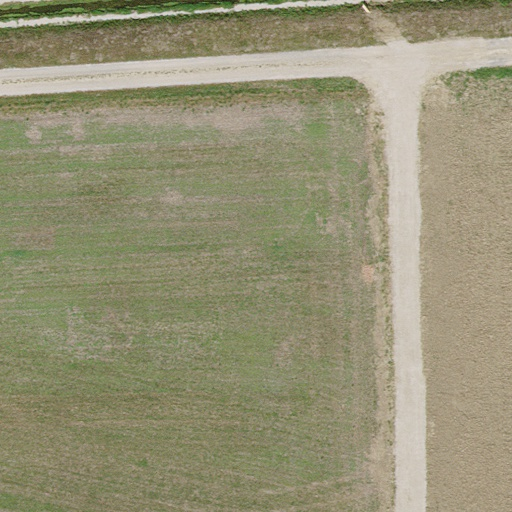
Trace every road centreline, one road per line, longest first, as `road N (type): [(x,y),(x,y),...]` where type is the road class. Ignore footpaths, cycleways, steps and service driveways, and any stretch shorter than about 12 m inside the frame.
road 1 (track): [(511,53),(0,84)]
road 2 (track): [(402,60),(412,511)]
